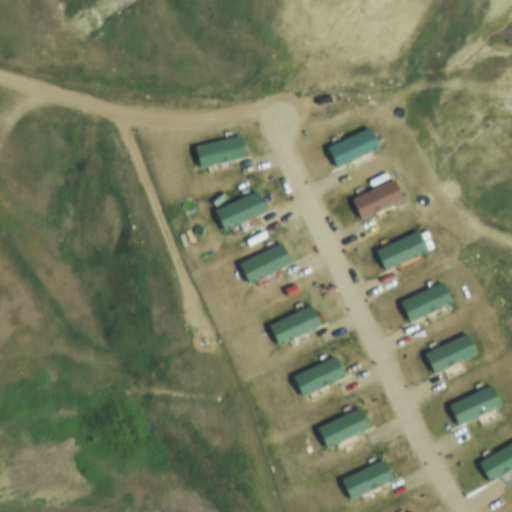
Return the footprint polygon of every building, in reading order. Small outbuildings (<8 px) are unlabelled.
[(322,147),(365,126),(374,146),(331,167),(322,147)] [(189,148),(234,137),(240,159),(194,170),(189,148)] [(346,198),(389,177),(398,196),(355,217),(346,198)] [(209,211),(251,191),(261,212),(220,232),(209,211)] [(370,248),(413,228),(423,248),(380,269),(370,248)] [(235,264),(277,244),(286,264),(245,284),(235,264)] [(395,300),(438,280),(448,301),(405,321),(395,300)] [(264,325),(306,305),(316,326),(274,346),(264,325)] [(420,352),(463,332),(473,352),(430,373),(420,352)] [(289,376),(330,356),(340,376),(298,396),(289,376)] [(445,403),(488,382),(497,403),(455,424),(445,403)] [(313,426),(355,406),(365,427),(323,447),(313,426)] [(474,460),(511,438),(511,465),(486,481),(474,460)] [(337,477),(379,457),(389,477),(347,497),(337,477)]
